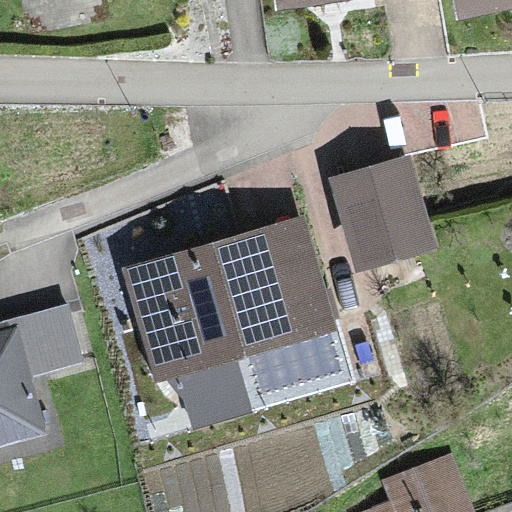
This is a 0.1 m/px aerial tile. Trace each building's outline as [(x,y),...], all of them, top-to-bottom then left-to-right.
[(511,0),(444,0),(449,20),(511,7),(511,0)] [(408,160),(335,180),(357,263),(431,243),(408,160)] [(289,208),(121,251),(151,370),(319,328),(289,208)] [(62,312),(0,328),(0,453),(44,441),(28,384),(78,370),(62,312)] [(460,511),(444,467),(386,488),(395,511),(460,511)]
